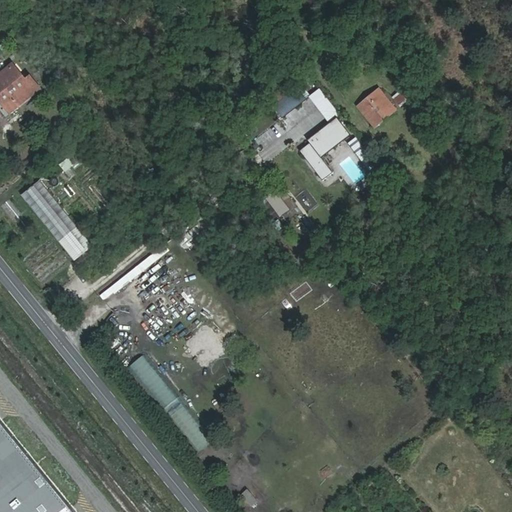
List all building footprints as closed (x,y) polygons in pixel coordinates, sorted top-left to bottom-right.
[(26,84),(13,68),(0,78),(0,102),(9,114),(40,89),(32,79),(26,84)] [(284,113),(306,97),(298,87),(277,103),(284,113)] [(393,96),(398,105),(407,99),(402,90),(393,96)] [(398,112),(383,94),(364,108),(377,127),(398,112)] [(318,151),(345,131),(337,121),(330,127),(327,123),(308,137),(310,139),(318,151)] [(318,151),(310,139),(299,148),(321,178),(332,170),(318,151)] [(60,164),(65,171),(74,164),(69,158),(60,164)] [(38,178),(19,193),(72,258),(91,243),(38,178)] [(201,450),(215,439),(147,356),(134,367),(201,450)] [(78,511),(0,416),(0,511),(78,511)] [(248,488),(241,494),(252,506),(259,500),(248,488)]
